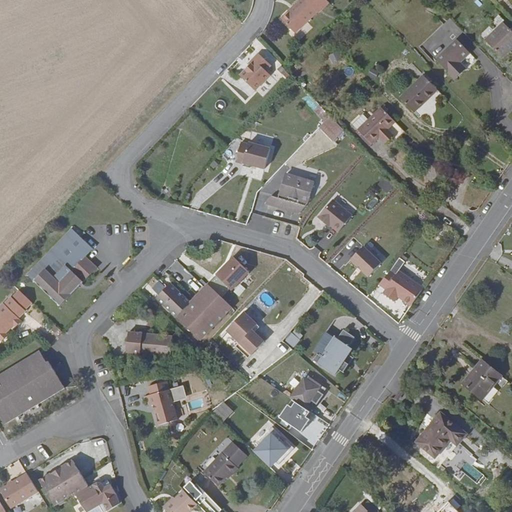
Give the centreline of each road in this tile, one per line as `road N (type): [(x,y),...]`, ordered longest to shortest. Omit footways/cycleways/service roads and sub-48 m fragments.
road 1 (residential): [(172,230),(137,209),(114,186),(112,170),(240,34),(257,0)]
road 2 (residential): [(403,344),(287,249),(200,226),(172,230)]
road 3 (residential): [(172,230),(77,333),(88,402)]
road 4 (tertiary): [(403,344),(288,511)]
road 5 (tertiary): [(511,189),(403,344)]
road 6 (residential): [(88,402),(116,442),(139,511)]
